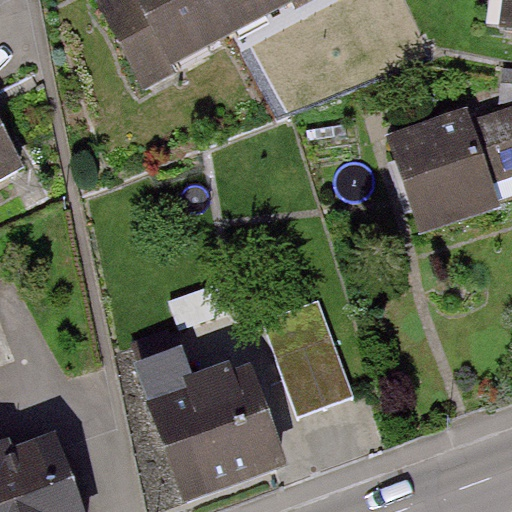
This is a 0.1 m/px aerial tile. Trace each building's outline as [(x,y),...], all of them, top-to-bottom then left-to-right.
[(104,0),(90,8),(138,97),(286,18),(276,0),(104,0)] [(511,0),(498,0),(493,35),(511,37),(511,0)] [(475,111),(389,144),(424,235),(507,204),(498,181),(511,175),(511,118),(482,129),(475,111)] [(316,299),(265,315),(300,421),(350,405),(316,299)] [(144,407),(179,511),(288,474),(252,370),(144,407)] [(0,511),(69,511),(44,442),(0,458),(0,511)]
